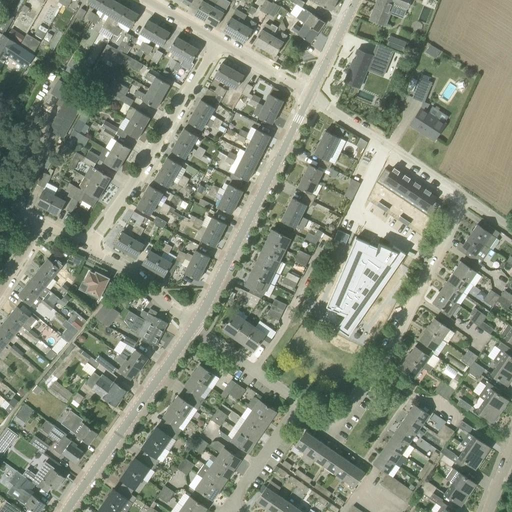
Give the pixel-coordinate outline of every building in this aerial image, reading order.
[(103,0),(89,0),(88,3),(98,10),(103,0)] [(113,0),(103,0),(98,10),(109,16),(117,2),(113,0)] [(213,7),(217,0),(216,0),(203,0),(195,15),(205,21),(213,7)] [(273,3),(266,0),(265,0),(260,10),(266,14),(267,13),(273,3)] [(309,0),(310,0),(317,4),(332,11),(337,0),(336,0),(309,0)] [(385,26),(393,4),(408,9),(411,0),(378,0),(371,20),(385,26)] [(113,24),(116,19),(120,22),(128,9),(117,2),(109,16),(103,27),(113,33),(117,27),(113,24)] [(280,6),(273,2),(273,3),(267,13),(274,17),(280,6)] [(30,8),(24,5),(21,10),(27,14),(30,8)] [(205,21),(216,27),(224,13),(219,11),(213,7),(205,21)] [(81,21),(87,11),(81,8),(76,18),(81,21)] [(120,22),(131,28),(139,15),(128,9),(120,22)] [(237,9),(235,11),(232,18),(223,31),(234,38),(242,24),(247,15),(237,9)] [(297,18),(305,23),(305,24),(318,33),(325,22),(306,9),(304,11),(302,10),(297,18)] [(87,19),(92,21),(96,15),(91,12),(87,19)] [(96,15),(92,21),(96,24),(100,17),(96,15)] [(0,31),(4,34),(11,22),(2,17),(0,20),(0,31)] [(141,34),(151,40),(159,27),(148,20),(140,34),(141,34)] [(46,33),(47,29),(50,25),(43,21),(41,26),(35,35),(42,39),(46,33)] [(234,38),(245,44),(253,30),(256,23),(252,21),(248,27),(242,24),(234,38)] [(271,24),(270,26),(266,23),(262,30),(254,44),(265,50),(273,36),(278,27),(271,24)] [(298,34),(311,43),(318,33),(305,24),(301,29),(295,25),(292,30),(298,34)] [(53,50),(63,33),(52,27),(42,44),(53,50)] [(118,36),(122,29),(117,27),(113,33),(118,36)] [(162,46),(170,33),(159,27),(151,40),(162,46)] [(6,37),(20,46),(20,45),(24,37),(11,28),(6,37)] [(24,37),(20,45),(33,54),(40,42),(27,33),(24,37)] [(127,45),(133,36),(127,33),(117,50),(123,53),(127,45)] [(265,50),(276,56),(284,42),(283,42),(287,35),(283,33),(279,39),(273,36),(265,50)] [(33,55),(20,46),(6,37),(2,34),(0,37),(0,65),(1,66),(8,56),(27,69),(35,56),(33,55)] [(188,43),(177,37),(169,50),(180,57),(188,43)] [(305,50),(309,44),(300,39),(296,44),(305,50)] [(402,52),(406,42),(401,40),(397,50),(402,52)] [(144,42),(140,49),(144,52),(149,44),(144,42)] [(173,69),(178,71),(182,64),(181,64),(184,59),(191,63),(199,50),(188,43),(180,57),(178,61),(173,69)] [(153,48),(149,44),(144,52),(149,55),(153,48)] [(430,55),(435,48),(430,44),(425,52),(430,55)] [(143,64),(134,59),(127,55),(123,53),(117,50),(107,45),(99,60),(114,69),(117,64),(118,63),(122,64),(128,67),(129,66),(139,71),(143,64)] [(127,55),(132,47),(127,45),(123,53),(127,55)] [(157,63),(163,54),(157,50),(152,60),(157,63)] [(345,82),(360,88),(367,70),(369,63),(385,70),(388,63),(372,57),(372,56),(357,50),(356,54),(358,54),(356,60),(354,59),(345,82)] [(68,65),(68,66),(76,70),(80,63),(72,58),(68,65)] [(173,69),(178,61),(173,59),(169,66),(173,69)] [(222,63),(214,76),(225,83),(233,69),(222,63)] [(236,89),(244,75),(233,69),(225,83),(236,89)] [(163,96),(170,85),(148,72),(144,78),(153,83),(149,89),(163,96)] [(432,83),(428,81),(420,78),(416,87),(429,92),(432,83)] [(88,96),(73,88),(58,80),(51,93),(60,98),(57,104),(62,107),(49,130),(63,138),(88,96)] [(118,83),(114,90),(115,90),(125,96),(129,89),(118,83)] [(249,94),(253,87),(247,84),(242,94),(251,99),(259,103),(261,98),(254,95),(253,96),(249,94)] [(204,96),(212,101),(215,103),(215,102),(215,101),(218,95),(223,88),(218,86),(214,93),(208,89),(204,96)] [(218,95),(223,97),(227,90),(223,88),(218,95)] [(279,99),(283,92),(275,88),(272,95),(279,99)] [(134,96),(157,109),(163,96),(149,89),(146,95),(138,90),(134,96)] [(144,128),(150,118),(131,106),(134,101),(125,96),(115,90),(112,94),(112,96),(116,98),(117,97),(120,99),(120,100),(125,103),(118,113),(125,117),(130,120),(144,128)] [(232,109),(240,95),(235,92),(227,106),(232,109)] [(272,95),(270,94),(264,106),(278,112),(283,101),(279,99),(272,95)] [(256,108),(259,103),(251,99),(249,104),(256,108)] [(208,118),(210,115),(214,108),(201,100),(195,111),(208,118)] [(258,117),(272,124),(278,112),(264,106),(258,117)] [(444,124),(419,108),(408,125),(417,131),(418,130),(423,133),(422,134),(433,141),(444,124)] [(195,111),(188,122),(202,130),(205,124),(210,128),(211,126),(218,130),(225,133),(227,129),(220,126),(213,122),(208,118),(195,111)] [(223,121),(216,117),(213,122),(220,126),(223,121)] [(79,120),(74,129),(80,133),(81,131),(85,124),(79,120)] [(130,120),(123,131),(138,139),(144,128),(130,120)] [(116,135),(119,129),(105,121),(102,126),(105,128),(116,135)] [(341,137),(344,130),(336,126),(333,133),(341,137)] [(113,139),(116,135),(105,128),(103,133),(112,138),(113,139)] [(198,136),(184,129),(178,140),(191,147),(198,136)] [(257,129),(251,141),(265,147),(270,136),(257,129)] [(80,134),(74,130),(65,145),(72,148),(80,134)] [(245,138),(246,138),(248,134),(248,133),(240,130),(238,134),(245,138)] [(334,149),(340,138),(325,131),(320,143),(334,149)] [(245,138),(238,134),(236,139),(243,142),(245,138)] [(112,138),(106,148),(104,148),(124,160),(130,149),(113,139),(112,138)] [(178,140),(172,151),(185,158),(191,147),(178,140)] [(251,141),(246,152),(259,158),(265,147),(251,141)] [(320,143),(314,154),(323,158),(320,163),(330,168),(332,162),(328,160),(334,149),(320,143)] [(199,146),(196,150),(203,154),(206,150),(199,146)] [(98,159),(104,162),(118,170),(124,160),(104,148),(99,156),(90,151),(88,153),(85,157),(96,164),(98,159)] [(359,159),(363,150),(358,148),(354,157),(359,159)] [(201,158),(203,154),(196,150),(194,155),(198,157),(201,158)] [(224,161),(227,156),(219,152),(216,157),(224,161)] [(235,160),(236,158),(237,155),(229,152),(227,156),(235,160)] [(246,152),(240,163),(254,170),(259,158),(246,152)] [(235,160),(227,156),(224,161),(232,165),(235,160)] [(93,168),(96,164),(85,157),(83,161),(93,168)] [(189,179),(182,175),(177,172),(181,165),(168,158),(161,169),(175,176),(187,183),(189,179)] [(254,170),(240,163),(235,160),(232,165),(229,171),(235,174),(248,181),(254,170)] [(317,169),(309,165),(303,176),(317,183),(323,171),(327,173),(331,176),(334,170),(330,168),(320,163),(317,169)] [(198,171),(192,167),(189,172),(195,175),(198,171)] [(385,169),(376,182),(393,193),(404,175),(394,168),(391,172),(385,169)] [(172,181),(175,176),(161,169),(155,179),(169,187),(172,181)] [(104,189),(111,178),(97,170),(91,181),(104,189)] [(51,176),(47,174),(43,172),(37,184),(44,188),(47,183),(48,183),(52,176),(51,176)] [(393,193),(403,200),(415,182),(404,175),(393,193)] [(303,176),(298,187),(306,192),(304,197),(313,202),(313,201),(316,196),(312,194),(317,183),(303,176)] [(98,199),(104,189),(91,181),(85,177),(78,188),(73,199),(80,202),(81,200),(93,207),(98,199)] [(178,184),(185,188),(187,183),(180,180),(178,184)] [(403,200),(414,207),(425,189),(415,182),(403,200)] [(66,191),(70,193),(68,196),(73,199),(78,188),(70,184),(66,191)] [(226,191),(223,196),(237,203),(243,191),(229,184),(226,191)] [(169,211),(171,207),(159,200),(163,194),(149,185),(143,196),(157,204),(161,207),(169,211)] [(212,186),(211,189),(218,193),(220,188),(213,185),(212,186)] [(436,197),(425,189),(414,207),(430,218),(439,205),(433,201),(436,197)] [(54,196),(43,190),(36,204),(47,210),(54,196)] [(355,194),(347,190),(344,196),(352,200),(355,194)] [(58,215),(66,201),(54,196),(47,210),(58,215)] [(143,196),(137,207),(150,216),(157,204),(143,196)] [(218,207),(232,214),(237,203),(223,196),(218,207)] [(301,202),(293,198),(287,210),(301,216),(307,205),(310,207),(311,205),(315,207),(317,203),(313,201),(313,202),(304,197),(301,202)] [(161,207),(159,211),(166,215),(169,211),(161,207)] [(287,210),(281,221),(295,228),(295,227),(302,231),(308,219),(301,216),(287,210)] [(135,213),(132,221),(141,225),(145,216),(135,213)] [(203,221),(191,215),(189,220),(190,220),(194,222),(201,226),(203,221)] [(154,223),(159,226),(163,228),(166,222),(158,217),(156,216),(153,222),(154,223)] [(213,217),(207,229),(221,236),(226,224),(213,217)] [(192,226),(192,227),(199,230),(201,226),(194,222),(192,226)] [(500,233),(485,223),(481,227),(477,225),(470,235),(489,249),(497,238),(500,233)] [(136,233),(140,226),(136,224),(132,231),(136,233)] [(140,236),(144,229),(140,226),(136,233),(140,236)] [(201,240),(215,247),(221,236),(207,229),(201,240)] [(290,239),(272,230),(267,241),(285,250),(290,239)] [(305,238),(316,244),(323,233),(318,230),(315,236),(308,233),(305,238)] [(338,230),(334,240),(346,245),(349,235),(338,230)] [(133,239),(122,233),(114,246),(125,252),(133,239)] [(476,262),(478,259),(482,262),(490,249),(489,249),(470,235),(463,246),(468,250),(465,254),(476,262)] [(137,241),(133,239),(125,252),(136,258),(144,245),(137,241)] [(337,328),(349,336),(405,254),(393,246),(391,249),(379,243),(377,250),(375,249),(368,246),(369,244),(356,239),(326,307),(328,308),(324,319),(338,326),(337,328)] [(280,261),(285,250),(267,241),(261,252),(280,261)] [(164,251),(168,245),(163,242),(159,249),(164,251)] [(164,252),(161,257),(153,270),(164,277),(168,271),(174,259),(176,256),(169,253),(172,247),(168,245),(164,251),(164,252)] [(150,250),(142,264),(153,270),(161,257),(150,250)] [(204,269),(210,257),(196,250),(193,256),(187,253),(186,254),(182,252),(180,251),(179,251),(177,255),(185,259),(190,262),(204,269)] [(308,261),(311,256),(299,250),(296,255),(308,261)] [(280,261),(261,252),(256,263),(274,272),(280,261)] [(177,255),(177,257),(176,256),(174,259),(179,262),(182,263),(185,259),(177,255)] [(294,261),(305,266),(308,261),(296,255),(294,261)] [(41,269),(52,278),(56,282),(55,284),(60,288),(64,284),(59,280),(54,276),(60,269),(64,264),(57,258),(53,263),(48,259),(41,269)] [(190,262),(188,266),(185,273),(199,280),(204,269),(190,262)] [(476,272),(461,262),(454,272),(469,282),(476,272)] [(251,274),(269,283),(274,272),(256,263),(251,274)] [(45,287),(52,278),(41,269),(33,277),(45,287)] [(100,295),(106,298),(116,285),(104,279),(105,277),(100,275),(99,277),(90,272),(85,282),(91,285),(88,291),(99,297),(100,295)] [(473,285),(469,282),(454,272),(447,282),(462,292),(466,296),(473,285)] [(297,283),(300,278),(288,273),(286,278),(297,283)] [(260,298),(261,299),(269,283),(251,274),(245,285),(251,288),(248,293),(260,298)] [(50,291),(50,290),(55,284),(56,282),(52,278),(45,287),(33,277),(26,286),(42,300),(41,302),(46,306),(50,302),(45,298),(50,291)] [(283,283),(295,289),(297,283),(286,278),(283,283)] [(455,302),(462,292),(447,282),(440,292),(455,302)] [(66,293),(69,289),(64,284),(60,288),(66,293)] [(119,293),(126,299),(133,290),(126,285),(119,293)] [(26,286),(19,295),(31,305),(34,301),(38,304),(41,302),(42,300),(26,286)] [(488,304),(496,293),(491,289),(483,300),(488,304)] [(511,303),(511,302),(511,295),(505,290),(501,296),(511,303)] [(232,292),(230,297),(229,297),(226,302),(227,303),(225,306),(227,307),(229,304),(232,305),(234,299),(236,294),(232,292)] [(440,292),(433,302),(448,313),(455,302),(440,292)] [(254,309),(257,304),(260,298),(248,293),(245,298),(249,299),(246,305),(254,309)] [(496,293),(488,304),(493,307),(498,301),(501,296),(496,293)] [(66,304),(71,298),(66,295),(61,300),(66,304)] [(511,303),(501,296),(498,301),(508,308),(511,303)] [(284,310),(287,305),(275,299),(273,305),(284,310)] [(53,308),(55,306),(54,305),(50,302),(46,306),(52,311),(53,308)] [(107,302),(95,316),(108,327),(120,313),(107,302)] [(273,305),(270,310),(281,315),(284,310),(273,305)] [(17,307),(10,316),(22,326),(26,329),(24,332),(30,336),(33,331),(29,328),(36,320),(31,315),(29,317),(17,307)] [(143,310),(139,317),(164,330),(167,324),(155,317),(157,312),(150,309),(148,313),(143,310)] [(41,310),(36,315),(48,324),(52,319),(41,310)] [(281,315),(270,310),(267,315),(279,321),(281,315)] [(475,324),(482,313),(477,310),(473,315),(470,320),(475,324)] [(223,330),(233,337),(245,320),(235,313),(223,330)] [(487,316),(482,313),(475,324),(480,327),(483,322),(487,316)] [(14,335),(15,334),(22,326),(10,316),(3,325),(14,335)] [(129,329),(137,333),(136,334),(156,345),(164,330),(139,317),(136,316),(129,329)] [(77,317),(71,324),(79,330),(85,323),(77,317)] [(455,333),(449,329),(435,319),(427,330),(446,343),(455,333)] [(71,324),(68,321),(66,320),(62,325),(67,329),(71,324)] [(243,344),(255,328),(245,320),(233,337),(243,344)] [(494,329),(483,322),(480,327),(490,335),(494,329)] [(501,334),(505,338),(511,342),(511,326),(508,324),(501,334)] [(0,328),(0,337),(7,344),(14,335),(3,325),(0,328)] [(267,346),(272,340),(265,335),(255,328),(243,344),(254,351),(260,342),(267,346)] [(420,340),(433,349),(431,353),(437,357),(446,343),(427,330),(420,340)] [(39,336),(33,331),(30,336),(35,341),(39,336)] [(61,337),(59,341),(65,346),(67,342),(61,337)] [(134,348),(137,343),(126,337),(123,342),(134,348)] [(494,360),(499,364),(511,372),(511,357),(507,354),(511,348),(501,342),(497,348),(501,350),(494,360)] [(41,387),(66,405),(69,401),(74,395),(56,381),(75,357),(85,365),(91,357),(72,343),(37,385),(40,388),(41,387)] [(15,354),(19,349),(14,345),(10,349),(15,354)] [(429,356),(415,346),(408,357),(422,367),(430,372),(439,359),(437,357),(431,353),(429,356)] [(141,369),(148,358),(136,350),(133,354),(125,348),(120,355),(141,369)] [(24,353),(19,349),(15,354),(20,358),(24,353)] [(466,364),(473,354),(468,350),(461,361),(466,364)] [(471,367),(475,362),(478,357),(473,354),(466,364),(471,367)] [(117,369),(107,361),(99,355),(95,360),(100,364),(103,366),(113,374),(117,369)] [(119,370),(131,379),(137,370),(139,371),(141,369),(120,355),(116,360),(122,365),(119,370)] [(91,357),(85,365),(82,369),(91,376),(85,384),(116,407),(128,391),(114,381),(112,384),(94,372),(96,369),(97,369),(100,364),(95,360),(91,357)] [(400,368),(409,374),(415,378),(422,367),(408,357),(400,368)] [(475,362),(471,367),(481,375),(485,369),(475,362)] [(491,374),(508,386),(511,379),(511,372),(499,364),(491,374)] [(207,386),(214,375),(200,365),(192,376),(207,386)] [(481,375),(471,367),(467,373),(478,380),(481,375)] [(457,373),(453,378),(458,382),(463,375),(458,371),(457,372),(457,373)] [(204,399),(199,396),(207,386),(192,376),(185,386),(189,389),(185,393),(201,404),(204,399)] [(231,380),(224,391),(221,395),(225,398),(228,394),(229,394),(236,383),(231,380)] [(234,397),(241,387),(236,383),(229,394),(234,397)] [(443,386),(438,394),(443,397),(451,386),(445,383),(443,386)] [(501,411),(508,401),(497,393),(500,390),(488,383),(486,385),(479,396),(485,400),(501,411)] [(434,391),(438,394),(443,386),(440,384),(434,391)] [(38,395),(42,389),(40,388),(37,385),(32,391),(38,395)] [(455,390),(451,386),(443,397),(447,400),(455,390)] [(246,390),(245,390),(241,387),(234,397),(238,400),(246,390)] [(21,397),(26,392),(21,388),(17,393),(21,397)] [(77,408),(79,404),(84,397),(76,392),(74,395),(69,401),(77,408)] [(201,404),(185,393),(182,398),(178,396),(171,407),(190,420),(198,409),(200,405),(201,404)] [(254,411),(270,422),(277,412),(255,396),(248,407),(254,411)] [(461,399),(457,404),(468,411),(471,406),(461,399)] [(485,400),(477,410),(494,422),(501,411),(485,400)] [(10,413),(15,408),(10,404),(5,410),(10,413)] [(429,415),(414,404),(401,424),(416,434),(423,425),(427,417),(429,415)] [(19,423),(26,413),(23,411),(24,409),(21,407),(13,419),(19,423)] [(167,420),(164,424),(178,434),(182,430),(183,430),(190,420),(171,407),(163,417),(167,420)] [(214,414),(212,417),(210,420),(216,423),(223,412),(218,409),(214,414)] [(254,411),(247,421),(262,432),(270,422),(254,411)] [(228,416),(223,412),(216,423),(220,427),(228,416)] [(441,418),(437,423),(435,427),(439,430),(444,424),(446,422),(441,418)] [(240,432),(255,442),(262,432),(247,421),(240,432)] [(469,434),(473,428),(462,421),(458,426),(469,434)] [(76,435),(89,444),(97,433),(84,424),(76,435)] [(157,427),(149,438),(164,448),(171,437),(175,440),(177,437),(178,435),(178,434),(164,424),(160,429),(157,427)] [(387,444),(402,454),(416,434),(401,424),(387,444)] [(442,438),(449,428),(444,424),(437,435),(442,438)] [(79,457),(83,452),(76,447),(77,445),(71,441),(65,437),(67,434),(53,425),(47,433),(60,443),(56,449),(76,463),(77,461),(78,462),(81,458),(79,457)] [(442,438),(447,442),(455,432),(449,428),(442,438)] [(233,442),(248,453),(255,442),(240,432),(234,440),(220,430),(221,435),(232,443),(233,442)] [(305,431),(295,446),(305,453),(315,438),(305,431)] [(471,434),(473,437),(466,447),(483,458),(490,448),(471,434)] [(50,446),(35,435),(30,443),(45,453),(50,446)] [(0,456),(1,457),(11,444),(1,437),(0,438),(0,456)] [(196,451),(203,441),(199,437),(191,448),(196,451)] [(159,460),(156,458),(164,448),(149,438),(142,448),(145,451),(142,456),(156,465),(159,460)] [(325,445),(315,438),(305,453),(315,460),(325,445)] [(190,450),(193,445),(188,441),(184,446),(190,450)] [(208,444),(203,441),(196,451),(201,454),(208,444)] [(220,452),(217,457),(217,458),(234,469),(241,459),(225,448),(226,446),(218,441),(212,441),(210,445),(220,452)] [(388,474),(402,454),(387,444),(373,464),(383,471),(387,474),(388,474)] [(325,445),(315,460),(325,467),(335,452),(325,445)] [(444,455),(451,460),(455,454),(444,447),(441,452),(445,454),(444,455)] [(459,458),(475,469),(483,458),(466,447),(459,458)] [(335,452),(325,467),(335,474),(345,459),(335,452)] [(430,458),(433,461),(438,454),(435,452),(430,458)] [(209,459),(214,462),(210,468),(227,479),(234,469),(217,458),(217,457),(212,454),(209,459)] [(455,462),(451,460),(444,455),(441,460),(451,467),(455,462)] [(156,465),(142,456),(139,461),(135,458),(128,469),(142,479),(149,468),(152,470),(156,465)] [(0,463),(7,468),(7,467),(9,465),(0,458),(0,463)] [(177,468),(182,472),(189,461),(184,458),(177,468)] [(335,474),(345,481),(355,466),(345,459),(335,474)] [(194,464),(189,461),(182,472),(186,475),(194,464)] [(285,461),(282,465),(289,470),(292,466),(285,461)] [(427,461),(422,468),(426,471),(432,464),(427,461)] [(27,469),(23,475),(34,483),(35,483),(39,486),(47,492),(52,486),(56,489),(65,478),(60,474),(61,473),(46,462),(36,475),(27,469)] [(227,479),(210,468),(204,464),(197,474),(203,478),(220,490),(227,479)] [(287,473),(280,468),(276,466),(272,471),(277,472),(284,477),(287,473)] [(345,481),(354,487),(365,472),(355,466),(345,481)] [(422,479),(426,471),(422,468),(421,471),(417,476),(422,479)] [(469,494),(476,484),(453,468),(445,479),(452,483),(469,494)] [(120,487),(131,494),(142,479),(128,469),(120,479),(124,482),(120,487)] [(302,478),(305,474),(297,469),(294,473),(302,478)] [(34,483),(23,475),(22,475),(21,474),(17,471),(15,473),(9,482),(25,493),(20,501),(25,505),(34,511),(39,511),(46,504),(39,499),(40,497),(30,489),(34,483)] [(383,471),(379,477),(383,480),(387,474),(383,471)] [(305,474),(302,478),(309,483),(312,479),(305,474)] [(380,484),(385,488),(392,477),(388,474),(387,474),(383,480),(380,484)] [(289,481),(297,486),(299,482),(292,477),(289,481)] [(392,477),(385,488),(390,491),(398,481),(392,477)] [(203,478),(196,488),(213,500),(220,490),(203,478)] [(422,486),(433,493),(437,488),(426,480),(422,486)] [(398,481),(390,491),(395,495),(403,484),(398,481)] [(299,482),(297,486),(304,491),(307,487),(299,482)] [(322,492),(324,488),(317,483),(314,487),(322,492)] [(445,494),(461,505),(469,494),(452,483),(445,494)] [(403,484),(395,495),(400,498),(408,488),(403,484)] [(157,496),(162,500),(170,489),(165,486),(157,496)] [(419,491),(429,498),(433,493),(422,486),(419,491)] [(113,489),(106,500),(121,510),(128,499),(133,503),(137,498),(131,494),(120,487),(117,492),(113,489)] [(277,494),(267,487),(256,502),(266,509),(277,494)] [(324,488),(322,492),(329,497),(332,493),(324,488)] [(408,488),(400,498),(406,502),(413,491),(408,488)] [(174,492),(170,489),(162,500),(167,503),(174,492)] [(309,495),(316,500),(319,495),(312,490),(309,495)] [(278,511),(286,500),(277,494),(266,509),(270,511),(278,511)] [(319,495),(316,500),(323,504),(326,500),(319,495)] [(183,507),(190,511),(204,511),(207,508),(190,496),(183,507)] [(334,501),(342,506),(345,502),(337,497),(334,501)] [(106,500),(99,510),(101,511),(118,511),(121,510),(106,500)] [(293,511),(296,507),(286,500),(278,511),(293,511)] [(0,511),(21,511),(6,501),(0,510),(0,511)] [(334,511),(337,511),(339,509),(329,502),(327,507),(334,511)]
